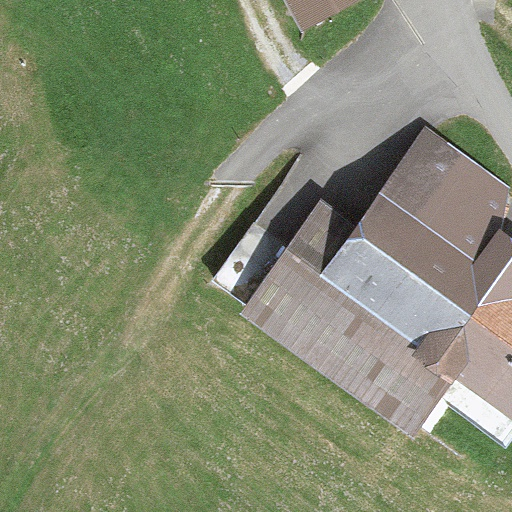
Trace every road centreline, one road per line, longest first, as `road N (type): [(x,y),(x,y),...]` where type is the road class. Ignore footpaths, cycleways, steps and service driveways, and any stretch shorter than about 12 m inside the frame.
road 1 (track): [(3,511),(38,447),(228,201),(372,64),(449,18)]
road 2 (track): [(445,0),(511,133)]
